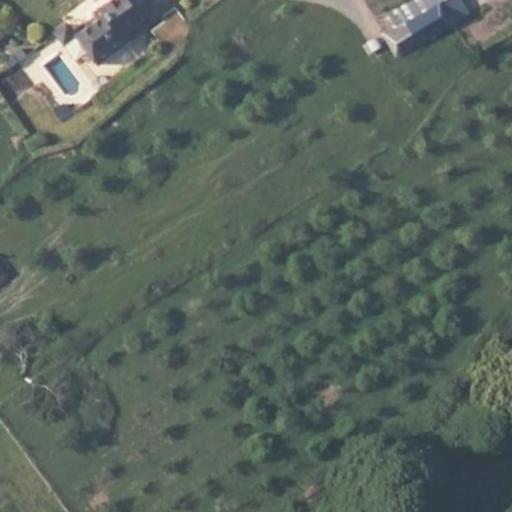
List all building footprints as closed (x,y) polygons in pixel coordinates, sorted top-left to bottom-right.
[(86,53),(97,66),(126,42),(146,25),(140,18),(142,16),(139,13),(150,5),(145,0),(111,0),(99,10),(102,15),(74,37),(86,53)] [(403,0),(385,0),(343,28),(355,52),(412,13),(403,0)] [(150,30),(164,50),(191,32),(175,7),(160,17),(163,21),(150,30)] [(75,62),(86,53),(74,37),(65,25),(53,35),(75,62)] [(55,112),(63,122),(72,116),(64,105),(55,112)]
